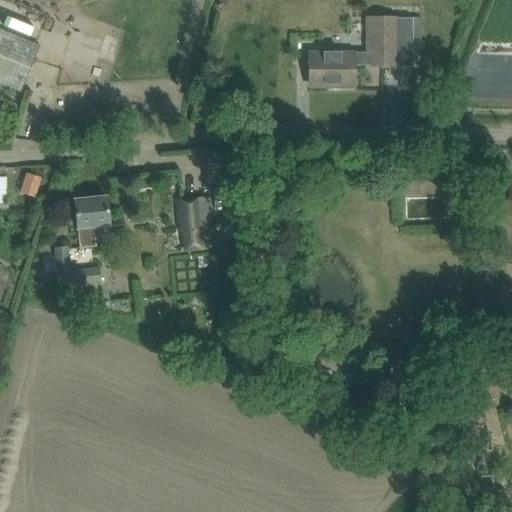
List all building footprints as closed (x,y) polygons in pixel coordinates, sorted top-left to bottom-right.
[(0,0),(70,30),(83,35),(95,5),(83,0),(0,0)] [(354,53),(308,53),(308,64),(308,84),(338,84),(338,88),(354,88),(353,66),(411,66),(411,46),(411,43),(421,43),(421,28),(411,28),(411,17),(388,17),(388,18),(366,18),(366,35),(366,53),(354,53)] [(0,92),(23,101),(32,77),(27,75),(38,46),(0,30),(0,92)] [(153,109),(153,88),(130,89),(130,110),(153,109)] [(108,226),(107,217),(105,197),(74,200),(76,220),(78,249),(95,248),(93,227),(108,226)] [(211,246),(206,197),(176,200),(180,232),(183,232),(185,249),(211,246)] [(228,203),(228,218),(236,218),(236,203),(228,203)] [(66,247),(53,248),(55,287),(67,287),(99,283),(98,269),(68,271),(66,247)] [(499,511),(492,465),(504,463),(494,399),(482,401),(479,385),(448,389),(466,511),(499,511)]
